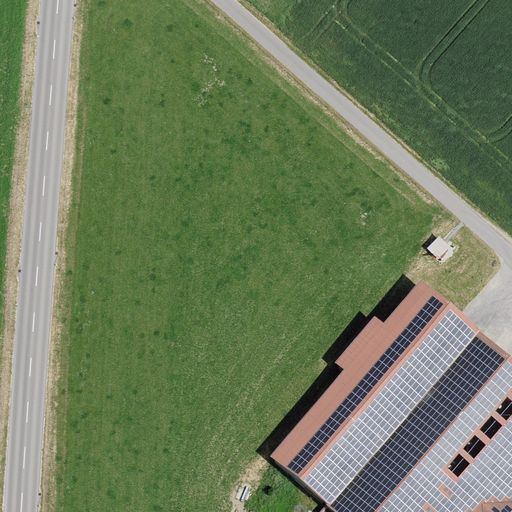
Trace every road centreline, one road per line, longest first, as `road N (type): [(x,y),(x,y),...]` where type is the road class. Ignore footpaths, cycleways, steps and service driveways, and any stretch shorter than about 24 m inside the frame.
road 1 (tertiary): [(24,511),(61,0)]
road 2 (track): [(511,255),(210,0)]
